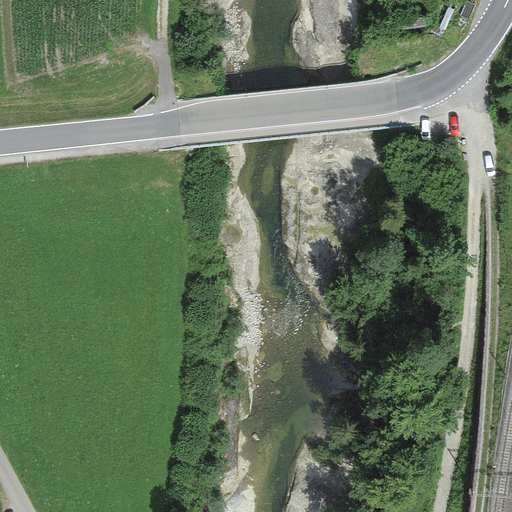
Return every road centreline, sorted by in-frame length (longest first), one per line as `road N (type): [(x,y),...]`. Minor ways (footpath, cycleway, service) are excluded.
road 1 (tertiary): [(0,142),(404,97),(462,67),(508,0)]
road 2 (track): [(438,511),(460,410),(475,149),(471,112),(447,79)]
road 3 (track): [(477,511),(496,257),(492,184),(475,149)]
road 4 (track): [(155,126),(170,0)]
